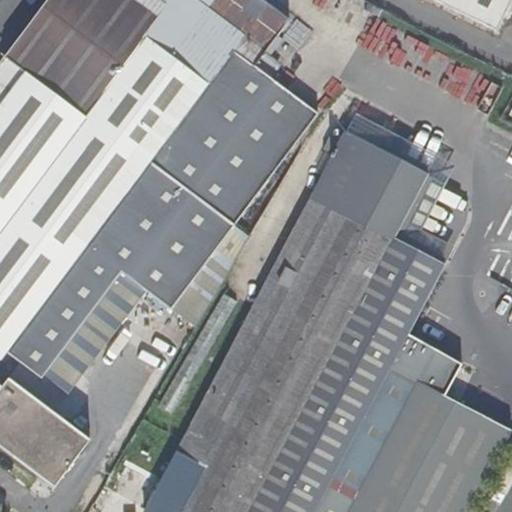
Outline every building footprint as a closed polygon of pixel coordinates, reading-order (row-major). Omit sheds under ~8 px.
[(0,360),(6,353),(148,164),(234,225),(314,116),(251,68),(286,24),(255,0),(134,0),(137,2),(161,20),(85,119),(3,58),(0,62),(0,360)] [(85,119),(161,20),(137,2),(134,0),(46,0),(3,58),(85,119)] [(511,0),(443,0),(498,28),(511,1),(511,0)] [(393,240),(443,266),(445,267),(454,248),(421,232),(454,168),(354,115),(346,133),(425,175),(393,240)] [(391,366),(443,266),(393,240),(425,175),(346,133),(334,127),(324,149),(336,155),(181,451),(209,466),(185,511),(315,511),(326,491),(391,366)] [(171,311),(175,305),(233,227),(234,225),(148,164),(6,353),(21,364),(40,379),(120,273),(171,311)] [(223,294),(158,407),(173,414),(237,302),(223,294)] [(21,364),(6,353),(0,360),(0,387),(1,389),(9,379),(21,364)] [(421,382),(391,366),(326,491),(356,506),(421,382)] [(421,382),(456,401),(464,385),(430,366),(421,382)] [(0,387),(0,447),(54,489),(90,441),(9,379),(1,389),(0,387)] [(397,511),(456,401),(421,382),(356,506),(353,511),(397,511)] [(511,411),(511,410),(464,385),(456,401),(511,430),(511,411)] [(469,511),(511,430),(456,401),(397,511),(469,511)] [(132,460),(123,454),(121,458),(114,468),(124,474),(132,460)] [(124,474),(119,482),(115,490),(153,511),(171,482),(132,460),(124,474)] [(119,482),(124,474),(114,468),(110,477),(119,482)] [(353,511),(356,506),(326,491),(315,511),(353,511)]
